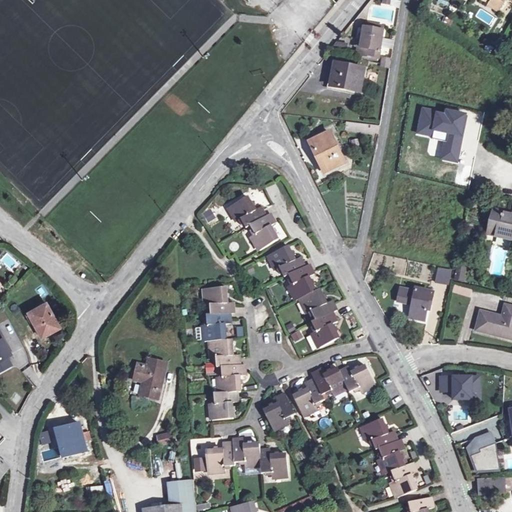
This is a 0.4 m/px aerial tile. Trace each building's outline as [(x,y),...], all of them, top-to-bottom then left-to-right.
[(434,0),(433,6),(446,9),(448,1),(443,0),(434,0)] [(491,0),(489,5),(498,11),(504,0),(491,0)] [(364,28),(363,35),(361,47),(359,47),(357,55),(379,58),(384,26),(374,25),(373,29),(366,28),(364,28)] [(331,86),(360,92),(364,70),(336,64),(331,86)] [(366,132),(367,125),(347,123),(346,129),(366,132)] [(380,127),(367,125),(366,132),(366,133),(378,134),(380,127)] [(311,142),(326,172),(345,163),(330,133),(311,142)] [(275,234),(273,230),(271,226),(276,223),(271,214),(266,216),(263,211),(261,207),(256,211),(253,206),(251,203),(248,197),(229,207),(238,222),(239,221),(241,219),(244,224),(247,228),(251,226),(258,222),(263,230),(256,234),(253,236),(252,236),(260,251),(279,240),(275,234)] [(210,208),(202,214),(208,223),(216,218),(210,208)] [(511,214),(494,210),(488,234),(511,239),(511,214)] [(316,291),(313,285),(311,281),(309,277),(314,274),(313,271),(310,265),(305,267),(303,262),(301,258),(295,260),(293,256),(291,253),(288,246),(269,255),(276,270),(278,270),(280,268),(282,273),(284,278),(289,275),(297,272),(301,280),(293,284),(291,285),(289,286),(297,301),(300,299),(308,314),(309,313),(311,312),(314,317),(316,321),(312,323),(314,327),(317,332),(314,333),(313,334),(320,348),(339,339),(336,332),(334,329),(332,324),(338,322),(336,318),(333,313),(337,311),(334,305),(332,301),(326,304),(324,300),(323,296),(319,290),(316,291)] [(436,283),(448,286),(451,271),(439,269),(436,283)] [(452,293),(470,298),(472,291),(455,285),(452,293)] [(233,351),(233,347),(232,340),(226,340),(225,333),(225,329),(225,324),(231,324),(230,320),(230,314),(234,313),(234,307),(233,302),(227,303),(227,298),(226,294),(226,287),(204,289),(206,305),(207,305),(210,305),(211,310),(211,315),(207,315),(207,320),(208,325),(205,325),(203,326),(205,342),(211,341),(212,358),(214,358),(216,358),(225,357),(226,367),(230,367),(231,376),(223,377),(220,377),(219,378),(220,393),(215,394),(215,399),(216,404),(213,404),(211,404),(213,421),(234,419),(233,412),(233,408),(233,403),(239,403),(239,399),(238,392),(241,392),(241,385),(240,381),(240,376),(246,376),(246,371),(245,365),(240,365),(240,359),(239,355),(233,356),(233,351)] [(428,305),(431,305),(433,293),(416,289),(416,292),(401,289),(398,302),(413,305),(410,318),(425,321),(427,310),(428,305)] [(40,338),(53,332),(50,326),(55,323),(45,304),(27,314),(40,338)] [(499,317),(481,312),(477,330),(511,339),(511,307),(506,306),(503,318),(502,320),(498,319),(499,317)] [(50,326),(53,332),(58,329),(55,323),(50,326)] [(300,331),(291,335),(295,343),(303,338),(300,331)] [(0,371),(14,365),(0,334),(0,371)] [(150,359),(148,367),(139,365),(135,380),(144,382),(141,396),(158,400),(167,364),(150,359)] [(360,369),(356,371),(352,373),(349,367),(345,369),(340,372),(338,369),(332,372),(328,373),(324,375),(321,370),(312,374),(314,380),(308,383),(305,384),(308,390),(304,392),(300,393),(294,397),(303,416),(318,409),(317,407),(316,405),(321,402),(325,400),(323,395),(326,393),(331,391),(332,393),(333,395),(347,388),(350,393),(354,391),(359,388),(360,391),(361,392),(375,385),(366,366),(360,369)] [(480,378),(441,378),(441,392),(454,392),(454,400),(472,400),(472,389),(480,389),(480,378)] [(286,419),(291,417),(296,415),(285,394),(279,397),(276,399),(279,404),(274,406),(271,408),(264,411),(273,430),(288,423),(288,422),(286,419)] [(402,460),(401,457),(404,455),(402,451),(405,450),(403,446),(401,440),(398,441),(396,436),(394,432),(388,434),(387,430),(385,426),(382,419),(363,427),(369,442),(370,442),(373,441),(380,438),(384,447),(379,449),(381,453),(383,458),(380,459),(379,460),(385,475),(391,472),(399,469),(403,478),(395,481),(393,482),(391,483),(397,498),(417,490),(414,484),(413,480),(411,475),(417,473),(413,463),(407,465),(405,459),(402,460)] [(66,457),(88,452),(80,423),(59,429),(66,457)] [(468,447),(471,456),(481,453),(480,450),(496,444),(491,432),(475,438),(468,447)] [(172,433),(158,437),(160,445),(174,442),(172,433)] [(245,463),(245,465),(245,467),(261,466),(262,474),(266,474),(272,473),(272,476),(272,478),(289,476),(287,455),(280,456),(276,456),(271,457),(271,450),(266,451),(260,451),(260,444),(252,445),(248,445),(244,446),(243,439),(239,440),(233,440),(233,443),(225,444),(223,444),(223,450),(219,451),(215,451),(207,451),(209,473),(225,471),(225,470),(225,467),(230,467),(235,466),(235,463),(239,463),(245,463)] [(477,472),(500,471),(496,444),(480,450),(481,453),(471,456),(477,472)] [(0,476),(8,467),(0,459),(0,476)] [(511,477),(477,480),(479,496),(506,494),(506,491),(511,490),(511,477)] [(172,507),(195,504),(193,480),(170,483),(172,507)] [(428,511),(428,509),(434,508),(433,504),(432,497),(409,503),(410,507),(411,511),(428,511)] [(255,511),(255,509),(254,502),(238,506),(233,507),(234,511),(255,511)]
